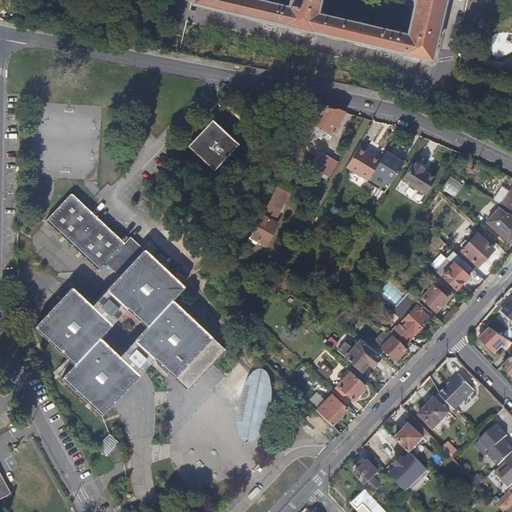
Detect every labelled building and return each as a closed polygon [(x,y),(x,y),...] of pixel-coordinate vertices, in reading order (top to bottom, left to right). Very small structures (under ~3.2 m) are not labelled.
[(414,0),(406,35),(316,13),(319,0),(290,0),(289,6),(263,0),(193,0),(194,1),(285,24),(286,25),(312,31),(312,29),(430,58),(444,0),(414,0)] [(329,141),(344,112),(320,104),(307,129),(312,133),(329,141)] [(213,170),(238,144),(212,119),(187,145),(213,170)] [(304,149),(312,133),(307,129),(298,146),(304,149)] [(344,152),(335,148),(336,145),(329,141),(323,151),(339,161),(344,152)] [(367,180),(380,160),(357,146),(345,167),(367,180)] [(331,176),(339,161),(323,151),(314,166),(331,176)] [(384,192),(403,162),(385,152),(380,160),(367,180),(366,182),(384,192)] [(412,187),(422,171),(424,168),(416,162),(414,164),(412,163),(401,180),(412,187)] [(331,176),(314,166),(312,170),(329,179),(331,176)] [(424,195),(435,178),(428,174),(422,171),(412,187),(424,195)] [(282,204),(288,193),(276,186),(265,208),(277,214),(279,211),(276,209),(279,203),(282,204)] [(511,190),(503,205),(511,211),(511,190)] [(73,365),(61,378),(101,416),(139,377),(138,375),(153,359),(186,390),(212,364),(225,349),(172,300),(184,287),(148,252),(147,252),(130,236),(124,243),(88,210),(71,194),(46,220),(58,231),(100,269),(106,263),(118,250),(133,263),(146,275),(149,278),(136,291),(109,320),(96,309),(72,286),(34,327),(70,361),(71,362),(73,365)] [(265,245),(276,224),(273,222),(277,214),(265,208),(249,237),(265,245)] [(511,217),(507,213),(505,215),(498,208),(485,222),(508,242),(511,237),(511,217)] [(477,265),(492,249),(476,234),(468,242),(465,239),(460,245),(463,248),(461,250),(476,265),(477,265)] [(146,275),(133,263),(118,250),(106,263),(136,291),(149,278),(146,275)] [(476,265),(461,250),(457,254),(458,256),(473,269),(476,265)] [(453,262),(458,256),(457,254),(453,251),(446,258),(452,263),(453,262)] [(241,271),(248,258),(240,254),(233,267),(241,271)] [(473,269),(458,256),(453,262),(467,274),(473,269)] [(455,290),(467,276),(467,274),(453,262),(452,263),(439,276),(455,290)] [(439,274),(432,267),(430,268),(429,271),(437,277),(439,274)] [(437,277),(429,271),(427,269),(424,273),(440,287),(443,284),(437,277)] [(434,312),(447,298),(433,285),(420,298),(434,312)] [(511,320),(511,301),(502,312),(511,320)] [(413,335),(429,317),(416,305),(400,322),(413,335)] [(508,342),(509,340),(491,328),(481,339),(495,354),(508,342)] [(396,361),(413,344),(395,335),(394,336),(392,335),(381,347),(396,361)] [(379,357),(359,340),(352,348),(344,341),(337,349),(360,369),(367,362),(371,365),(379,357)] [(324,362),(318,369),(329,378),(335,372),(324,362)] [(239,430),(242,437),(244,439),(247,441),(250,441),(252,441),(256,438),(259,434),(264,425),(268,418),(270,407),(271,397),(271,390),(270,377),(268,372),(265,369),(262,367),(256,369),(253,371),(250,374),(243,390),(240,398),(238,414),(238,420),(239,430)] [(304,373),(309,384),(316,381),(311,370),(304,373)] [(365,386),(349,372),(347,375),(344,373),(339,378),(341,380),(336,385),(352,400),(365,386)] [(455,410),(475,390),(458,372),(439,392),(455,410)] [(347,409),(331,394),(325,401),(318,407),(316,410),(331,425),(347,409)] [(318,407),(325,401),(323,399),(317,406),(318,407)] [(434,430),(450,413),(436,399),(419,415),(434,430)] [(364,409),(357,402),(351,409),(358,415),(364,409)] [(429,434),(407,411),(403,406),(402,406),(396,412),(406,421),(411,425),(425,438),(429,434)] [(405,431),(411,425),(406,421),(401,427),(405,431)] [(511,453),(511,447),(504,439),(508,436),(497,424),(481,440),(491,451),(487,454),(499,466),(511,453)] [(425,438),(411,425),(405,431),(398,439),(411,453),(418,445),(425,438)] [(106,456),(119,443),(109,434),(97,447),(106,456)] [(450,446),(444,439),(439,444),(445,450),(450,446)] [(491,451),(481,440),(475,446),(485,456),(487,454),(491,451)] [(415,457),(423,449),(418,445),(411,453),(412,454),(415,457)] [(428,470),(415,457),(412,454),(405,461),(403,458),(395,465),(398,468),(391,475),(407,491),(428,470)] [(388,472),(376,460),(373,463),(370,461),(368,463),(365,460),(360,465),(362,466),(355,473),(367,485),(380,471),(385,476),(388,472)] [(0,511),(0,499),(11,493),(0,472),(0,511)] [(489,487),(483,481),(480,485),(484,491),(489,487)] [(511,490),(511,489),(496,503),(504,511),(505,511),(511,505),(511,490)] [(387,511),(366,490),(352,503),(359,510),(364,505),(370,511),(387,511)]
